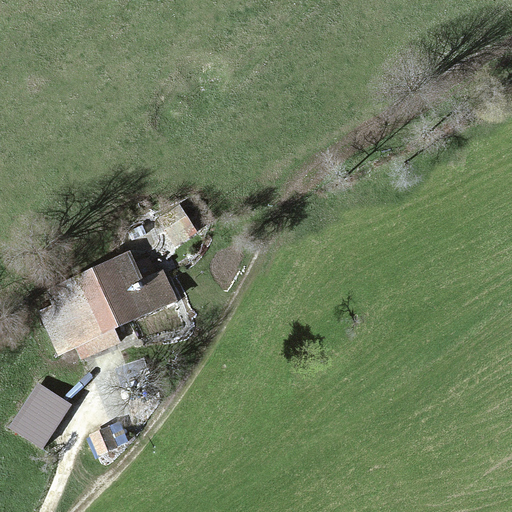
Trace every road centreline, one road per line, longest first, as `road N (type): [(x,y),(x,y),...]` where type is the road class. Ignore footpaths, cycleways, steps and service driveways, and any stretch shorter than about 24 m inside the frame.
road 1 (track): [(77,511),(156,425),(287,201)]
road 2 (track): [(511,41),(312,158),(287,201)]
